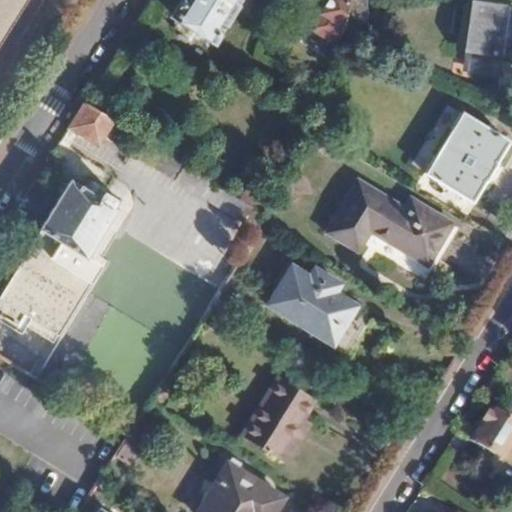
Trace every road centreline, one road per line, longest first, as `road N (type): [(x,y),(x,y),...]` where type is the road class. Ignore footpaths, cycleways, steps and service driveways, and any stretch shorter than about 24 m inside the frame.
road 1 (unknown): [(43,122),(214,229),(209,257),(151,354)]
road 2 (residential): [(511,298),(381,511)]
road 3 (residential): [(120,0),(0,191)]
